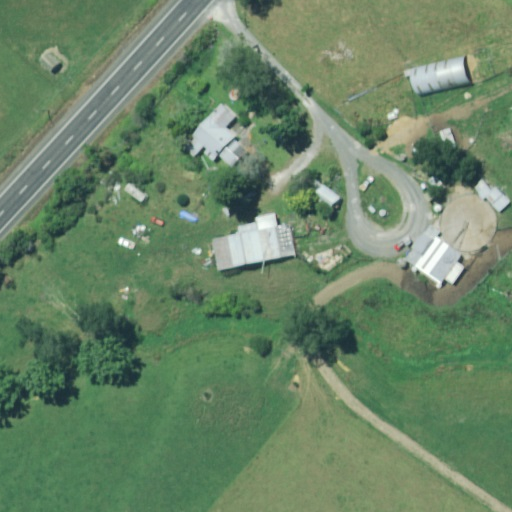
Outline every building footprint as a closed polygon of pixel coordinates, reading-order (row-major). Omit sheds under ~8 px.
[(65,63),(51,50),(41,61),(56,73),(65,63)] [(474,83),(468,57),(416,69),(422,95),(474,83)] [(222,156),(237,140),(228,131),(234,124),(220,111),(189,145),(200,156),(205,151),(217,162),(222,156)] [(459,149),(453,130),(442,133),(448,152),(459,149)] [(237,140),(222,156),(236,168),(250,152),(237,140)] [(449,187),(436,175),(430,181),(443,193),(449,187)] [(498,192),(487,180),(477,188),(487,200),(490,197),(504,212),(511,204),(511,198),(502,188),(498,192)] [(345,198),(325,184),(316,197),(336,211),(345,198)] [(462,253),(466,254),(471,254),(476,253),(481,252),(486,249),(490,246),(493,242),(496,238),(498,233),(499,228),(499,223),(498,218),(497,213),(494,209),(491,205),(488,202),(483,199),(479,197),(474,196),(469,196),(463,196),(459,198),(454,200),(450,203),(447,207),(444,211),(442,216),(411,259),(447,284),(451,279),(459,284),(470,268),(462,263),(467,256),(462,253)] [(283,227),(280,215),(263,218),(264,223),(243,228),(244,234),(218,240),(225,271),(301,255),(294,225),(283,227)]
